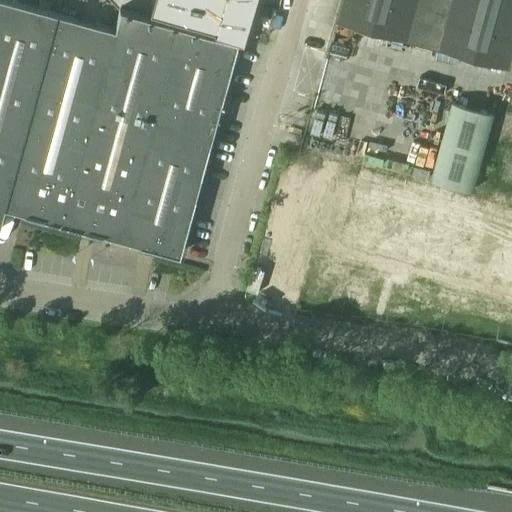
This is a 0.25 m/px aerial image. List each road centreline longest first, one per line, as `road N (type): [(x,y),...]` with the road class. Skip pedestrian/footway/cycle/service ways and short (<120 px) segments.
road 1 (motorway): [(394,511),(0,444)]
road 2 (unclassified): [(211,318),(299,0)]
road 3 (unclassified): [(511,379),(466,359),(211,318)]
road 4 (unclassified): [(211,318),(0,287)]
